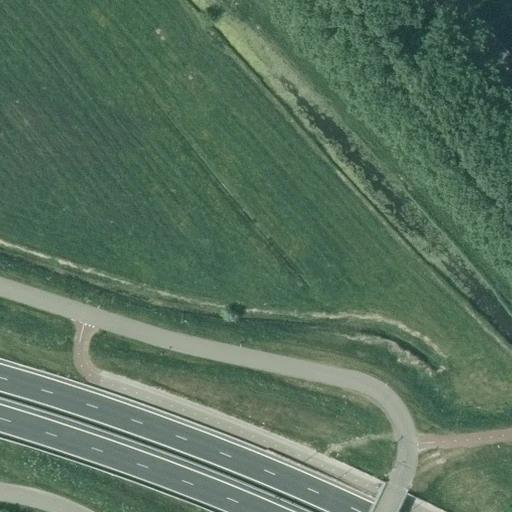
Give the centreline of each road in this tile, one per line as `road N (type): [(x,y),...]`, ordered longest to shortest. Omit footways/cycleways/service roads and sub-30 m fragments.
road 1 (unclassified): [(383,511),(404,467),(407,433),(400,413),(371,388),(172,342),(0,288)]
road 2 (trunk): [(361,511),(188,440),(0,377)]
road 3 (trunk): [(0,419),(259,511)]
